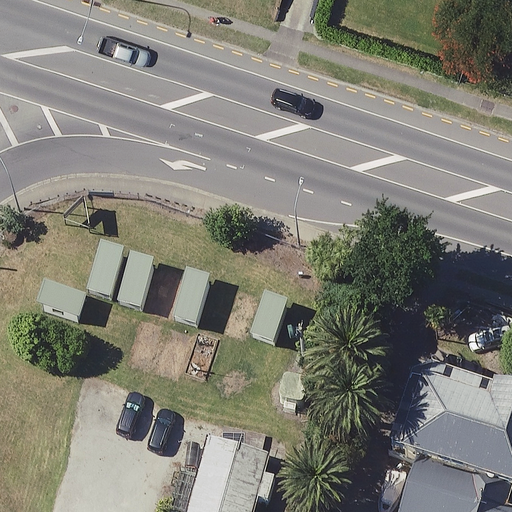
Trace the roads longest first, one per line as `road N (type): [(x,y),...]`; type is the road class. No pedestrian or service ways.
road 1 (primary): [(0,49),(61,60),(454,192)]
road 2 (primary): [(454,192),(284,197),(171,168),(80,160),(0,177)]
